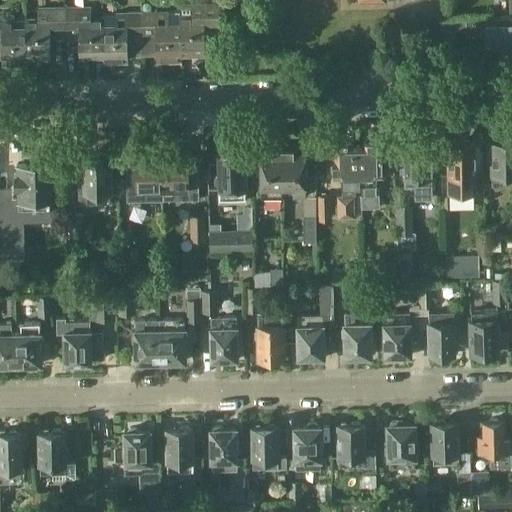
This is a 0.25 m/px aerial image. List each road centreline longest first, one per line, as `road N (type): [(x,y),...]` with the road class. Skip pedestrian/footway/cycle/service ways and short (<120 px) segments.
road 1 (residential): [(511,93),(0,106)]
road 2 (residential): [(0,398),(511,386)]
